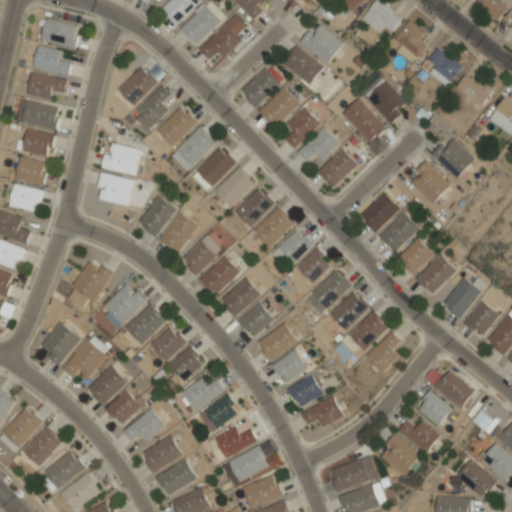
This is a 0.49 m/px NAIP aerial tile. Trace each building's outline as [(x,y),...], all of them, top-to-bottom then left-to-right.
[(168,0),(160,9),(177,25),(202,0),(168,0)] [(272,0),(234,0),(253,19),(272,0)] [(341,0),(351,10),(361,0),(341,0)] [(375,0),(361,18),(379,32),(384,25),(392,31),(404,16),(384,0),(375,0)] [(477,0),(475,4),(498,20),(508,5),(501,0),(477,0)] [(180,27),(196,44),(221,20),(206,3),(180,27)] [(501,20),(511,29),(511,12),(510,11),(501,20)] [(42,40),(76,46),(80,23),(46,17),(42,40)] [(201,50),(208,57),(214,50),(224,58),(243,34),(226,20),(201,50)] [(301,42),(327,64),(344,42),(318,21),(301,42)] [(392,38),(410,62),(428,49),(410,25),(392,38)] [(34,67),(69,73),(71,62),(61,60),(63,49),(38,44),(34,67)] [(323,68),(298,46),(283,63),(309,85),(323,68)] [(426,74),(451,86),(463,62),(438,49),(426,74)] [(133,105),(158,81),(141,64),(117,89),(133,105)] [(281,85),(266,68),(239,91),(254,108),(281,85)] [(64,91),(67,78),(32,71),(27,94),(51,99),(53,89),(64,91)] [(482,106),(493,89),(468,71),(457,87),(482,106)] [(407,103),(381,77),(363,95),(390,121),(407,103)] [(162,100),(170,92),(161,84),(131,114),(147,130),(169,108),(162,100)] [(299,103),(284,87),(260,111),(275,127),(299,103)] [(487,119),(509,136),(511,131),(511,102),(504,97),(487,119)] [(371,143),(387,126),(358,98),(341,115),(371,143)] [(56,129),(60,105),(20,99),(16,122),(56,129)] [(198,122),(182,105),(156,130),(172,146),(198,122)] [(294,131),(285,139),(294,148),(321,123),(305,106),(287,124),(294,131)] [(216,142),(200,126),(171,155),(186,171),(216,142)] [(314,153),(322,161),(340,143),(323,126),(298,153),(306,161),(314,153)] [(21,150),(49,156),(54,134),(26,128),(21,150)] [(452,135),(432,154),(456,178),(476,159),(452,135)] [(102,166),(136,174),(142,149),(108,141),(102,166)] [(208,190),(235,163),(219,147),(192,174),(208,190)] [(357,164),(342,148),(317,172),(333,188),(357,164)] [(43,184),(48,161),(21,155),(16,178),(43,184)] [(408,179),(433,204),(452,185),(426,160),(408,179)] [(230,208),(254,183),(239,168),(214,192),(230,208)] [(129,205),(134,178),(101,171),(96,198),(129,205)] [(9,204),(36,211),(41,189),(15,182),(9,204)] [(234,212),(250,228),(274,204),(259,188),(234,212)] [(376,233),(401,208),(385,191),(359,216),(376,233)] [(153,237),(177,210),(159,195),(136,221),(153,237)] [(253,231),(269,247),(293,223),(278,207),(253,231)] [(32,231),(21,227),(24,218),(1,209),(0,211),(0,234),(27,245),(32,231)] [(199,226),(181,211),(159,239),(177,254),(199,226)] [(379,237),(394,253),(419,228),(404,212),(379,237)] [(273,252),(280,259),(284,255),(294,264),(314,243),(298,227),(273,252)] [(25,250),(0,238),(0,262),(16,270),(25,250)] [(434,254),(418,238),(397,259),(413,275),(434,254)] [(180,260),(196,276),(217,255),(201,239),(180,260)] [(333,265),(317,248),(297,267),(312,284),(333,265)] [(240,271),(224,255),(200,279),(216,295),(240,271)] [(430,295),(456,272),(441,255),(415,279),(430,295)] [(113,270),(90,257),(72,287),(74,288),(69,298),(81,305),(86,296),(95,301),(113,270)] [(15,274),(0,269),(0,293),(8,296),(15,274)] [(327,309),(352,287),(337,269),(311,292),(327,309)] [(234,317),(261,294),(247,276),(219,299),(234,317)] [(454,317),(489,289),(479,277),(470,284),(466,280),(441,301),(454,317)] [(103,305),(122,324),(148,299),(128,280),(103,305)] [(370,307),(354,291),(329,315),(346,331),(370,307)] [(0,299),(0,313),(11,318),(15,305),(0,299)] [(274,318),(261,301),(238,319),(251,336),(274,318)] [(499,315),(481,301),(464,323),(482,337),(499,315)] [(140,343),(165,320),(150,303),(125,327),(140,343)] [(348,334),(363,350),(388,326),(372,310),(348,334)] [(511,313),(486,340),(503,355),(511,344),(511,313)] [(82,337),(61,320),(38,348),(59,365),(82,337)] [(256,342),(270,362),(298,340),(284,321),(256,342)] [(165,361),(186,341),(170,325),(150,344),(165,361)] [(382,372),(400,353),(393,346),(400,339),(391,330),(366,356),(382,372)] [(63,368),(75,378),(82,370),(89,377),(111,350),(91,333),(63,368)] [(351,357),(342,342),(334,346),(343,362),(351,357)] [(183,382),(205,363),(190,346),(168,365),(183,382)] [(285,383),(308,366),(295,348),(271,365),(285,383)] [(128,382),(112,365),(87,389),(103,405),(128,382)] [(434,385),(458,409),(474,393),(450,369),(434,385)] [(287,387),(297,406),(323,392),(313,373),(287,387)] [(225,389),(217,378),(208,385),(202,377),(181,391),(194,410),(225,389)] [(144,402),(128,387),(105,410),(121,425),(144,402)] [(0,427),(17,398),(0,388),(0,427)] [(452,410),(430,392),(416,408),(438,426),(452,410)] [(198,413),(210,431),(239,412),(227,393),(198,413)] [(316,417),(322,427),(344,413),(331,394),(301,414),(307,423),(316,417)] [(0,437),(14,451),(44,422),(28,405),(0,432),(0,437)] [(165,424),(152,407),(123,430),(131,439),(140,431),(146,439),(165,424)] [(473,422),(486,429),(492,418),(479,410),(473,422)] [(406,420),(398,429),(425,452),(440,435),(422,419),(414,427),(406,420)] [(496,439),(511,450),(511,423),(509,421),(496,439)] [(22,449),(39,466),(64,441),(47,424),(22,449)] [(251,429),(240,434),(235,425),(208,440),(219,460),(257,440),(251,429)] [(379,452),(403,474),(420,455),(397,433),(379,452)] [(140,451),(151,471),(182,455),(172,435),(140,451)] [(482,458),(505,483),(511,476),(511,459),(497,443),(482,458)] [(238,481),(269,466),(259,446),(228,461),(238,481)] [(54,492),(86,466),(71,448),(40,473),(54,492)] [(331,468),(337,489),(378,477),(371,455),(331,468)] [(165,495),(197,477),(186,458),(154,476),(165,495)] [(456,477),(483,499),(497,482),(469,460),(456,477)] [(102,489),(88,471),(60,491),(74,510),(102,489)] [(249,507),(282,498),(275,475),(242,485),(249,507)] [(346,511),(358,511),(386,502),(378,481),(340,495),(346,511)] [(175,511),(200,511),(215,506),(206,484),(170,499),(175,511)] [(468,511),(470,498),(437,495),(435,511),(468,511)] [(115,511),(109,499),(83,511),(115,511)] [(289,511),(284,499),(254,511),(289,511)]
